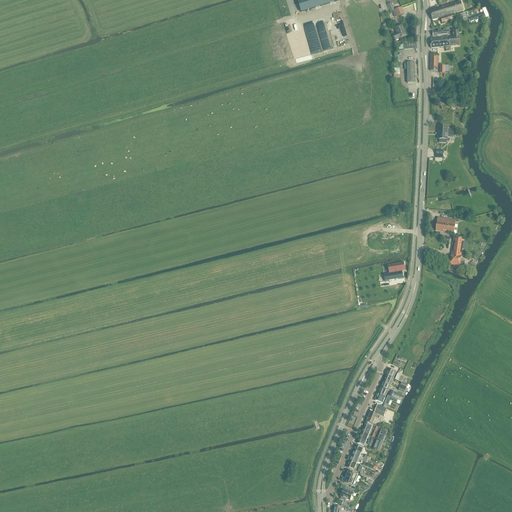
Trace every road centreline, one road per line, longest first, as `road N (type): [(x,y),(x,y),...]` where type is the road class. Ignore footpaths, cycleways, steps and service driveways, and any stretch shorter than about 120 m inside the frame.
road 1 (tertiary): [(415,281),(426,81)]
road 2 (residential): [(323,497),(378,373)]
